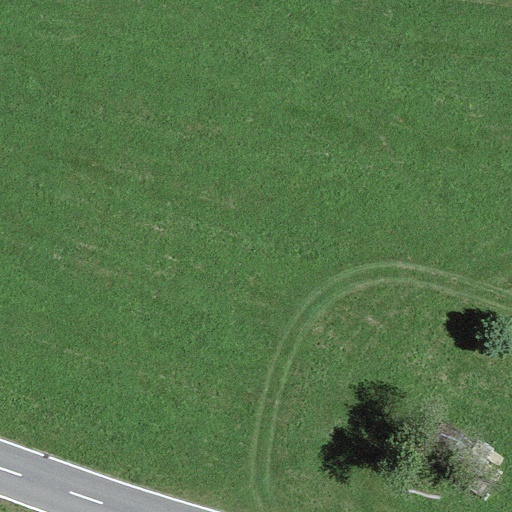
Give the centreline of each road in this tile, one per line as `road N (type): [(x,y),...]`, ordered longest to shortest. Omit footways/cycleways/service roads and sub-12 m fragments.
road 1 (track): [(340,511),(345,386),(357,342),(380,308),(430,280),(462,280),(511,299)]
road 2 (tertiary): [(115,511),(0,468)]
